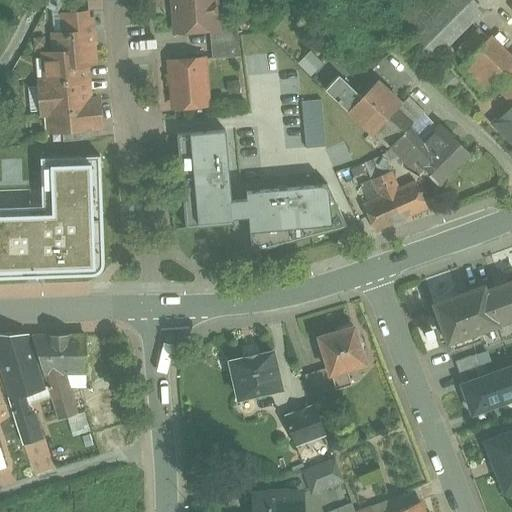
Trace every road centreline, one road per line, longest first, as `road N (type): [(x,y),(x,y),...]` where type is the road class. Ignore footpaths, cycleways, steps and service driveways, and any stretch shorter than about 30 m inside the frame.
road 1 (residential): [(155,304),(142,132),(122,103),(119,0)]
road 2 (residential): [(370,269),(462,511)]
road 3 (secondary): [(155,304),(258,298),(370,269)]
road 4 (secondary): [(155,304),(163,511)]
road 5 (tertiary): [(0,311),(155,304)]
road 6 (secondary): [(370,269),(511,218)]
